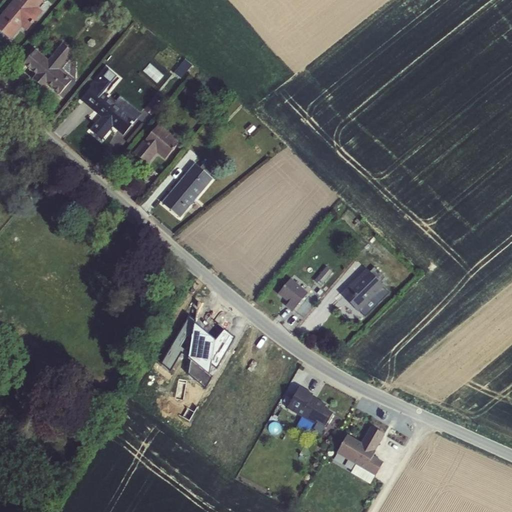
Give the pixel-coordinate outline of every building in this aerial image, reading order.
[(13,0),(0,16),(0,31),(11,41),(21,28),(26,32),(43,12),(38,8),(44,0),(43,0),(13,0)] [(35,76),(33,80),(43,89),(46,85),(59,96),(72,81),(59,70),(73,54),(62,45),(48,61),(35,51),(23,65),(35,76)] [(185,58),(176,73),(184,78),(193,63),(185,58)] [(160,81),(165,73),(151,64),(146,71),(160,81)] [(106,68),(81,99),(102,117),(91,131),(102,140),(113,128),(123,136),(140,114),(121,98),(115,104),(108,98),(107,94),(119,79),(106,68)] [(133,153),(148,165),(158,154),(165,160),(179,142),(158,125),(133,153)] [(210,177),(215,171),(205,163),(200,168),(194,164),(162,203),(180,219),(213,179),(210,177)] [(315,280),(321,286),(333,273),(327,267),(315,280)] [(384,288),(367,269),(341,294),(359,313),(360,312),(383,289),(384,288)] [(308,294),(291,280),(278,294),(288,303),(285,307),(292,312),(295,308),(308,294)] [(383,289),(360,312),(365,318),(389,294),(383,289)] [(195,322),(190,318),(161,365),(171,372),(182,355),(191,361),(189,376),(206,389),(236,339),(224,331),(215,342),(194,326),(195,322)] [(301,386),(287,408),(314,425),(316,422),(325,427),(333,414),(325,409),(326,406),(312,397),(313,394),(301,386)] [(385,434),(372,426),(361,443),(348,435),(337,454),(356,466),(351,474),(370,485),(384,464),(372,456),(385,434)]
